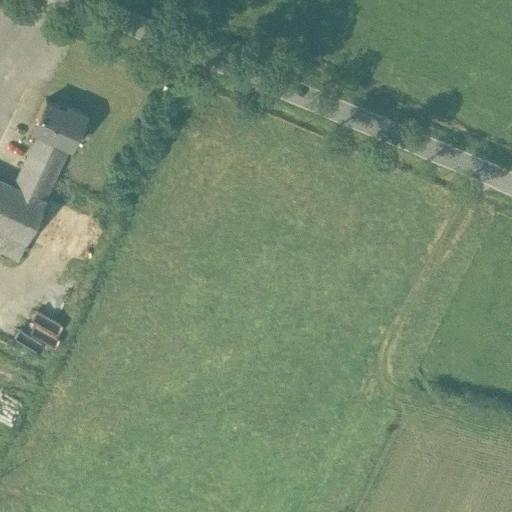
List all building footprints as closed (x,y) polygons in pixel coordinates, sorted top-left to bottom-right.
[(64,104),(45,95),(31,124),(38,127),(68,141),(70,142),(85,109),(66,100),(64,104)] [(38,127),(13,182),(42,196),(68,141),(38,127)] [(13,182),(0,176),(0,223),(26,236),(44,197),(13,182)] [(26,236),(0,223),(0,246),(17,255),(26,236)] [(47,350),(62,317),(37,305),(22,339),(47,350)]
